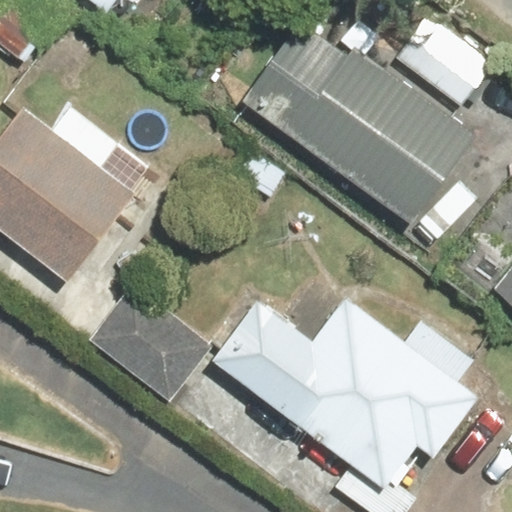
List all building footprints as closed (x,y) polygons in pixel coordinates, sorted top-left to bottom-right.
[(58,0),(0,0),(0,30),(33,55),(69,8),(58,0)] [(265,91),(436,213),(499,125),(328,3),(265,91)] [(437,11),(405,53),(468,102),(501,60),(437,11)] [(0,147),(0,204),(88,269),(149,187),(34,102),(0,147)] [(141,276),(96,333),(177,398),(223,342),(141,276)] [(274,298),(234,351),(408,480),(446,430),(462,441),(498,393),(478,378),(492,360),(432,316),(418,334),(370,298),(336,344),(274,298)]
